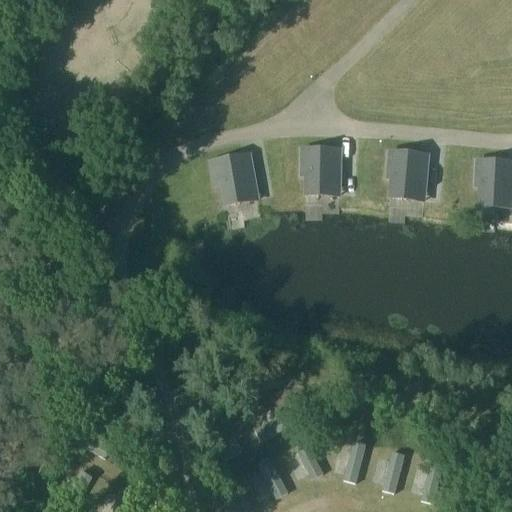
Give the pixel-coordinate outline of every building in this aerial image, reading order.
[(339,170),(334,170),(334,153),(301,152),(301,177),(307,177),(306,196),(322,197),(322,189),(339,189),(339,170)] [(420,175),(422,158),(389,155),(387,179),(392,179),(390,199),(407,201),(407,193),(424,195),(426,176),(420,175)] [(238,197),(255,194),(252,175),(246,176),(243,159),(211,165),(215,188),(221,187),(224,207),(240,204),(238,197)] [(511,182),(508,182),(509,165),(476,164),(475,188),(481,188),(480,208),(496,209),(496,201),(511,201),(511,182)] [(59,444),(109,473),(112,475),(141,410),(92,390),(59,444)] [(280,445),(315,428),(302,393),(278,394),(233,410),(256,457),(280,445)] [(145,481),(182,482),(177,458),(165,420),(141,410),(112,475),(141,481),(145,481)] [(256,457),(233,410),(194,424),(200,485),(244,463),(256,457)] [(315,428),(280,445),(305,497),(315,492),(331,490),(331,427),(327,427),(315,428)] [(355,496),(366,498),(380,437),(341,427),(331,427),(331,490),(355,496)] [(419,446),(380,437),(366,498),(404,508),(419,446)] [(59,444),(25,498),(45,511),(91,511),(109,473),(59,444)] [(277,511),(283,509),(305,497),(280,445),(256,457),(244,463),(266,511),(277,511)] [(419,446),(404,508),(420,511),(445,511),(464,457),(419,446)] [(266,511),(244,463),(200,485),(204,511),(266,511)] [(141,481),(112,475),(109,473),(91,511),(144,511),(145,481),(141,481)] [(465,511),(511,511),(511,508),(510,501),(499,483),(490,477),(465,511)] [(145,481),(144,511),(186,511),(183,485),(182,482),(145,481)] [(45,511),(25,498),(16,511),(45,511)]
